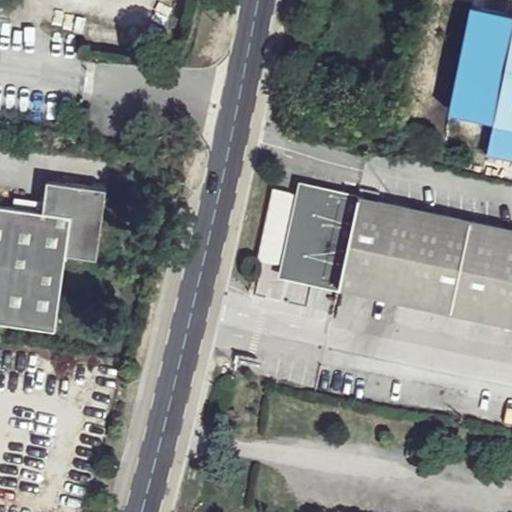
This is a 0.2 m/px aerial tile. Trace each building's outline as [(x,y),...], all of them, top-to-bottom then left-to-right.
[(511,26),(493,118),(511,122),(511,26)] [(300,182),(299,191),(277,186),(262,258),(285,263),(282,277),(293,279),(326,286),(341,289),(361,195),(300,182)] [(46,185),(45,199),(43,215),(10,211),(0,210),(0,326),(54,335),(65,257),(98,263),(106,193),(46,185)] [(43,215),(45,199),(15,195),(10,211),(43,215)] [(511,225),(399,203),(361,195),(341,289),(511,324),(511,225)]
